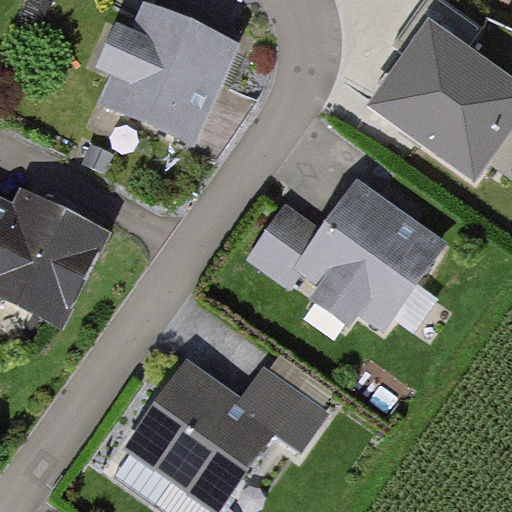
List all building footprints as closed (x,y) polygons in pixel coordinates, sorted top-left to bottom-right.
[(155,0),(122,0),(85,87),(199,137),(242,38),(155,0)] [(511,155),(511,82),(428,23),(358,122),(476,205),(511,155)] [(352,177),(294,254),(389,326),(447,249),(352,177)] [(113,245),(0,188),(0,313),(63,345),(113,245)] [(183,353),(115,449),(203,511),(219,511),(282,424),(183,353)]
